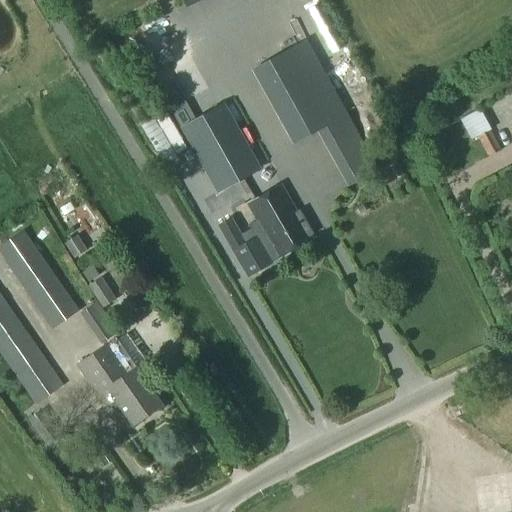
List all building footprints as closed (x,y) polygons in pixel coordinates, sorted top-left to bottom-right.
[(132,35),(168,15),(167,4),(164,0),(108,0),(115,11),(116,22),(124,36),(132,35)] [(302,42),(252,71),(292,143),(315,129),(348,186),(375,170),(302,42)] [(421,97),(392,112),(403,131),(431,115),(421,97)] [(248,153),(221,105),(182,127),(209,175),(218,191),(231,184),(241,178),(257,169),(248,153)] [(489,130),(478,135),(488,156),(500,151),(489,130)] [(230,220),(217,227),(247,278),(270,264),(261,249),(268,244),(278,260),(311,241),(279,186),(246,206),(264,236),(257,240),(256,238),(244,245),(230,220)] [(93,209),(73,218),(85,245),(105,235),(93,209)] [(25,233),(0,250),(10,265),(7,267),(51,330),(78,311),(56,277),(25,233)] [(77,236),(65,243),(75,258),(87,251),(77,236)] [(101,277),(88,286),(103,308),(116,300),(101,277)] [(0,293),(0,354),(35,405),(63,385),(0,293)] [(96,302),(79,315),(100,343),(117,332),(96,302)] [(108,345),(78,365),(123,430),(161,404),(136,369),(127,372),(108,345)] [(41,410),(27,420),(46,445),(60,437),(41,410)] [(99,442),(79,454),(85,464),(105,453),(99,442)]
